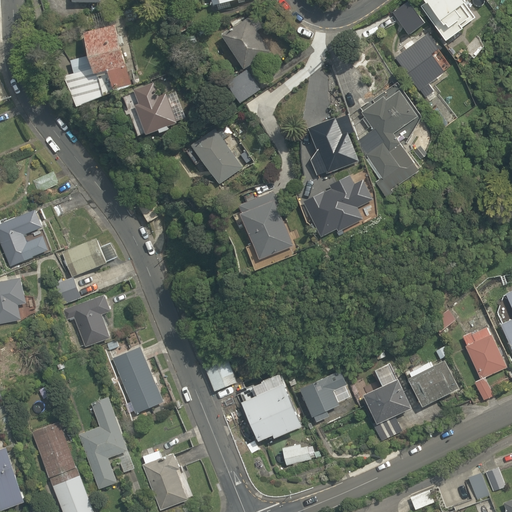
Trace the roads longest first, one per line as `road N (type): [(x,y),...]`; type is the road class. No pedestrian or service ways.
road 1 (residential): [(11,0),(16,77),(142,256),(247,511)]
road 2 (unclassified): [(511,409),(289,511)]
